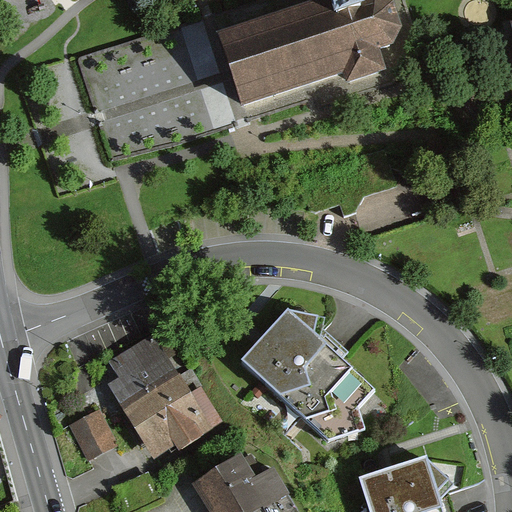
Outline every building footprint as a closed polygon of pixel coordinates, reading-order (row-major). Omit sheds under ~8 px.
[(315,0),(217,34),(238,108),(339,70),(343,82),(378,70),(372,51),(394,47),(403,28),(395,2),(390,0),(315,0)] [(284,315),(238,364),(325,445),(361,433),(355,413),(371,397),(284,315)] [(113,386),(123,403),(174,371),(154,338),(114,362),(124,379),(113,386)] [(174,371),(123,403),(157,458),(208,427),(174,371)] [(96,411),(68,426),(89,464),(117,449),(96,411)] [(252,482),(237,458),(190,486),(205,511),(296,511),(271,471),(252,482)] [(436,511),(422,464),(358,483),(366,511),(436,511)]
